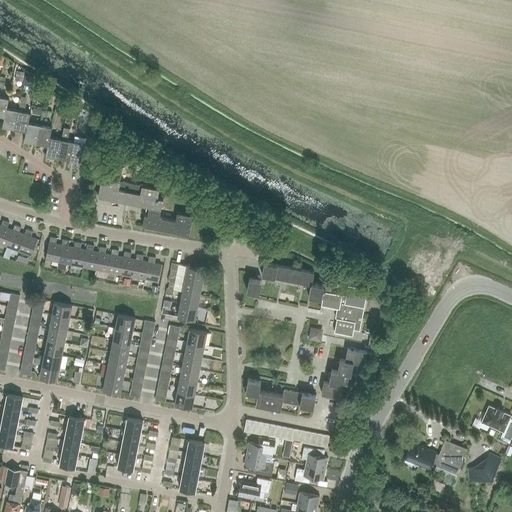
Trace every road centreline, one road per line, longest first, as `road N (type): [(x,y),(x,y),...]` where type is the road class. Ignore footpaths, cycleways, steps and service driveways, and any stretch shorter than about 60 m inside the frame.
road 1 (track): [(511,270),(266,157),(18,0)]
road 2 (residential): [(234,427),(225,255),(64,226)]
road 3 (tertiary): [(344,511),(363,444),(446,302),(478,285),(511,296)]
road 4 (residential): [(234,427),(0,381)]
road 5 (residential): [(64,226),(66,185),(0,139)]
